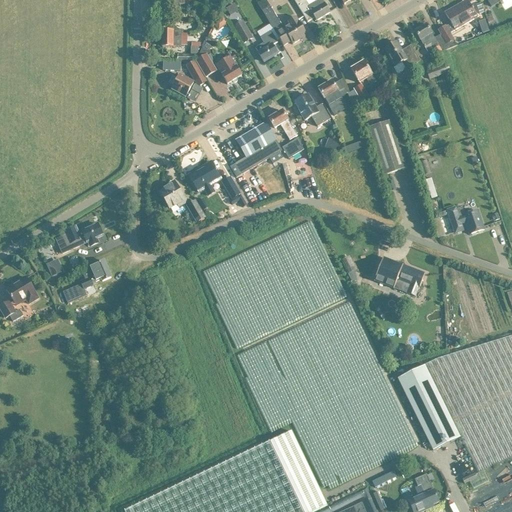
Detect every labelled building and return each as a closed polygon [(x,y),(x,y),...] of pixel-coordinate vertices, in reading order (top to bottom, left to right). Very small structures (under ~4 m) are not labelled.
[(294,0),(293,1),(298,9),(303,17),(307,23),(315,18),(316,21),(330,13),(325,5),(322,0),(294,0)] [(207,10),(207,2),(195,1),(195,10),(207,10)] [(454,8),(445,13),(451,24),(448,26),(452,32),(464,25),(464,24),(477,16),(474,10),(473,8),(472,9),(468,3),(455,11),(454,8)] [(481,3),(476,5),(479,15),(484,13),(481,3)] [(270,7),(262,12),(278,38),(284,47),(291,42),(293,45),(302,40),(307,36),(302,28),(296,17),(288,22),(289,24),(290,26),(285,29),(283,27),(270,7)] [(495,12),(499,24),(503,22),(499,11),(495,12)] [(214,24),(219,30),(227,24),(221,15),(215,21),(214,24)] [(242,21),(234,26),(244,43),(252,38),(242,21)] [(426,25),(415,32),(420,40),(425,48),(432,44),(435,49),(433,50),(440,60),(445,57),(442,52),(440,48),(447,44),(441,35),(440,35),(434,39),(426,25)] [(194,34),(189,33),(189,27),(184,27),(183,41),(193,41),(194,34)] [(445,27),(439,31),(441,35),(447,44),(440,48),(442,52),(445,51),(457,46),(445,27)] [(460,34),(462,40),(474,35),(472,29),(460,34)] [(172,47),(174,47),(182,47),(182,31),(162,31),(162,47),(172,47)] [(261,37),(264,43),(255,48),(264,62),(277,54),(272,46),(278,43),(271,31),(261,37)] [(195,64),(196,63),(195,61),(200,46),(201,46),(201,42),(192,42),(191,55),(178,55),(178,61),(186,61),(187,63),(192,63),(195,64)] [(402,52),(402,51),(397,42),(385,50),(395,67),(402,63),(406,70),(420,61),(416,54),(411,46),(404,49),(405,50),(402,52)] [(207,54),(206,54),(202,47),(196,61),(206,78),(217,71),(207,54)] [(236,64),(235,64),(231,57),(215,65),(220,74),(220,73),(223,77),(227,85),(242,76),(236,67),(237,66),(236,64)] [(163,62),(163,71),(180,71),(180,62),(163,62)] [(366,80),(370,87),(376,83),(364,62),(351,70),(360,84),(366,80)] [(207,83),(204,77),(196,63),(195,64),(192,63),(186,67),(198,88),(207,83)] [(447,63),(427,72),(430,80),(447,73),(449,79),(453,77),(447,63)] [(180,75),(178,79),(172,76),(168,83),(174,86),(172,90),(186,98),(194,83),(180,75)] [(332,81),(318,89),(323,98),(334,116),(348,108),(341,97),(348,93),(342,80),(334,85),(332,81)] [(361,86),(355,89),(362,102),(368,98),(361,86)] [(348,94),(353,107),(353,108),(361,102),(354,91),(348,94)] [(312,117),(318,127),(330,120),(322,105),(316,108),(308,95),(294,104),(305,121),(312,117)] [(297,136),(282,111),(269,119),(275,129),(281,126),(290,141),(297,136)] [(368,128),(381,167),(384,176),(406,169),(391,121),(368,128)] [(237,178),(269,159),(279,153),(282,151),(266,123),(236,141),(241,150),(246,158),(230,167),(237,178)] [(303,146),(299,138),(282,148),(289,159),(304,150),(302,147),(303,146)] [(337,154),(341,143),(332,140),(328,151),(337,154)] [(273,164),(283,158),(279,153),(269,159),(273,164)] [(422,164),(420,164),(423,174),(425,173),(426,175),(431,173),(426,161),(421,162),(422,164)] [(500,180),(500,182),(505,184),(506,183),(511,185),(509,193),(511,193),(511,162),(511,166),(510,165),(510,166),(505,164),(501,180),(500,180)] [(199,193),(205,189),(209,195),(215,192),(212,186),(221,180),(216,172),(217,172),(216,170),(212,165),(198,173),(196,171),(189,176),(199,193)] [(285,180),(291,178),(287,168),(281,170),(285,180)] [(440,176),(434,177),(440,197),(445,196),(440,176)] [(222,183),(227,191),(232,199),(240,194),(230,178),(222,183)] [(431,178),(426,180),(432,199),(437,197),(431,178)] [(175,184),(160,193),(170,209),(177,205),(179,207),(187,203),(175,184)] [(240,195),(230,202),(232,206),(239,202),(240,204),(243,208),(247,206),(240,195)] [(187,206),(192,214),(197,223),(205,218),(195,202),(187,206)] [(470,235),(484,230),(477,211),(463,216),(463,217),(459,219),(455,208),(447,211),(455,234),(463,231),(461,224),(465,223),(470,235)] [(66,235),(56,240),(63,254),(79,247),(77,241),(81,239),(84,237),(87,243),(88,243),(90,247),(98,243),(98,242),(97,243),(95,240),(103,236),(97,224),(82,231),(82,232),(79,233),(76,227),(64,232),(66,235)] [(151,236),(147,243),(157,248),(161,242),(151,236)] [(349,256),(342,260),(348,274),(351,273),(356,271),(349,256)] [(383,258),(376,278),(395,285),(394,289),(415,297),(421,283),(424,274),(414,270),(413,272),(403,268),(403,266),(383,258)] [(46,265),(52,277),(63,272),(58,260),(46,265)] [(89,275),(84,277),(86,281),(91,278),(93,283),(96,282),(102,279),(103,282),(111,278),(104,261),(95,265),(90,268),(93,274),(90,276),(89,275)] [(26,278),(6,290),(16,306),(28,299),(31,304),(38,299),(36,294),(26,278)] [(80,285),(63,292),(67,302),(68,304),(87,296),(84,290),(94,285),(93,283),(91,278),(86,281),(79,284),(80,285)] [(9,316),(13,322),(23,316),(19,310),(15,312),(9,302),(0,306),(0,308),(6,319),(9,316)] [(511,456),(511,336),(439,359),(426,365),(479,473),(511,456)] [(397,355),(388,357),(390,364),(399,361),(397,355)] [(460,437),(425,366),(398,378),(433,451),(460,437)] [(125,511),(313,511),(327,505),(292,432),(125,511)] [(373,481),(372,482),(372,483),(375,488),(383,484),(396,478),(394,472),(374,481),(373,481)] [(477,478),(475,474),(462,480),(464,484),(477,478)] [(419,496),(408,501),(412,511),(423,511),(435,507),(434,505),(439,502),(435,493),(427,475),(415,480),(418,487),(415,488),(419,496)] [(378,492),(373,494),(380,511),(385,509),(378,492)] [(460,497),(456,499),(461,509),(465,507),(460,497)]
